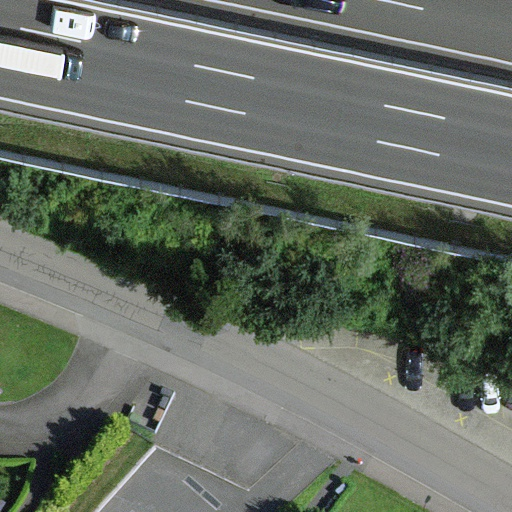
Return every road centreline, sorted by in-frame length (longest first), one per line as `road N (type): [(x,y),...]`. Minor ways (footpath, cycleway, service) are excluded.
road 1 (residential): [(511,497),(383,418),(86,277),(0,246)]
road 2 (motorway): [(0,42),(511,151)]
